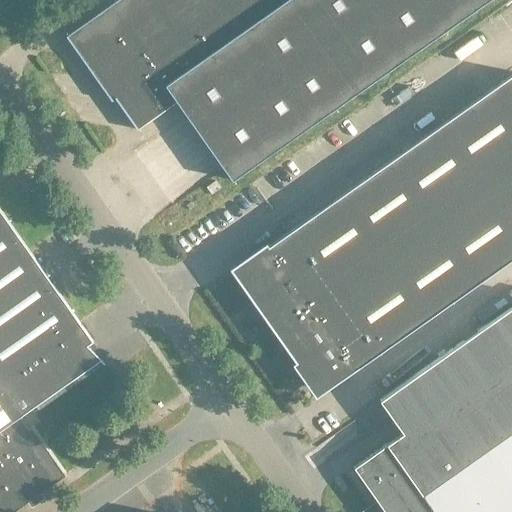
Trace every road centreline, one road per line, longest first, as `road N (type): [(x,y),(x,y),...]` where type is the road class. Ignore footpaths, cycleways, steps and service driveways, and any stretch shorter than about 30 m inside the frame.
road 1 (unclassified): [(229,405),(0,78)]
road 2 (unclassified): [(76,511),(229,405)]
road 3 (unclassified): [(306,511),(229,405)]
